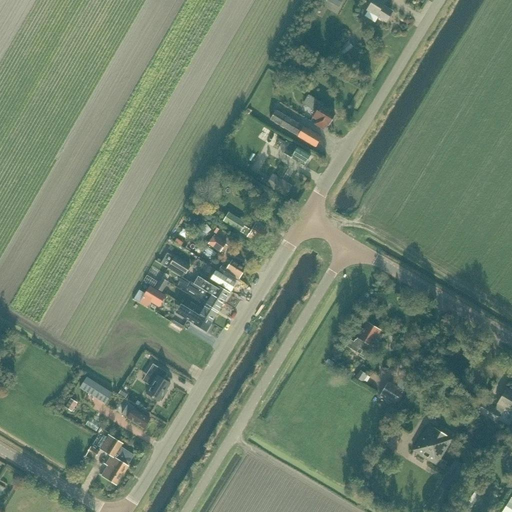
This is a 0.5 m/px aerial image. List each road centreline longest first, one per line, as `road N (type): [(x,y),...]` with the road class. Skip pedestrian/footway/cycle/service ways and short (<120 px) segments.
road 1 (unclassified): [(127,511),(306,217)]
road 2 (unclassified): [(187,511),(350,245)]
road 3 (unclassified): [(306,217),(439,0)]
road 4 (unclassified): [(511,341),(350,245)]
